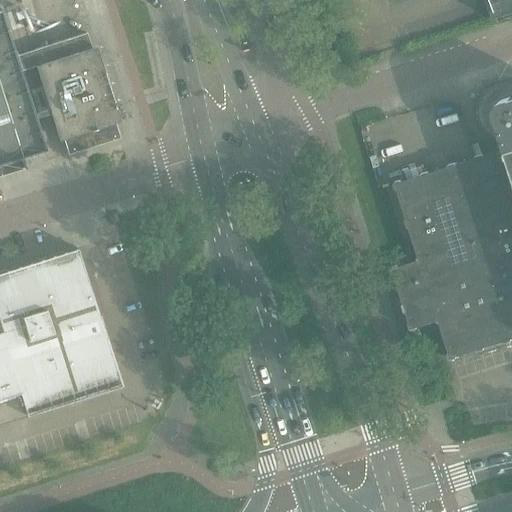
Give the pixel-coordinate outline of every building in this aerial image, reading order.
[(0,0),(0,163),(45,149),(1,11),(0,11),(0,0)] [(511,0),(484,0),(490,16),(511,8),(511,0)] [(63,140),(68,155),(120,139),(115,123),(120,122),(96,47),(91,48),(87,34),(35,50),(31,52),(49,109),(59,142),(63,140)] [(410,330),(411,330),(413,331),(414,331),(438,323),(449,357),(449,359),(450,360),(452,360),(453,360),(511,341),(511,97),(500,102),(498,103),(497,105),(496,106),(495,108),(494,110),(494,112),(494,114),(494,116),(505,148),(398,182),(396,183),(395,185),(395,186),(395,188),(417,260),(392,268),(391,269),(391,270),(391,271),(410,328),(410,330)] [(119,376),(115,374),(98,319),(99,318),(99,317),(77,249),(52,257),(0,273),(0,423),(29,415),(28,414),(108,388),(111,390),(120,387),(122,385),(119,376)]
